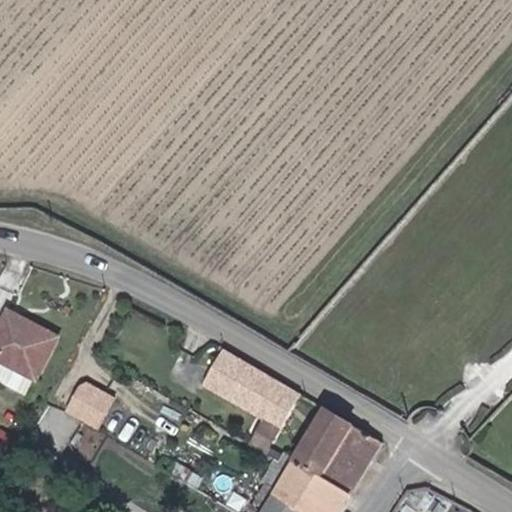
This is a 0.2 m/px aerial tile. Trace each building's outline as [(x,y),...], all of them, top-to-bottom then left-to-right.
[(53,345),(6,321),(0,331),(0,366),(32,382),(53,345)] [(266,421),(284,430),(302,398),(220,352),(200,386),(266,421)] [(102,420),(115,394),(87,381),(74,406),(102,420)] [(300,467),(350,495),(383,443),(331,414),(300,467)] [(267,460),(284,430),(266,421),(251,451),(267,460)] [(175,467),(165,462),(158,473),(168,478),(175,467)] [(339,511),(350,495),(300,467),(285,493),(274,487),(260,511),(339,511)]
